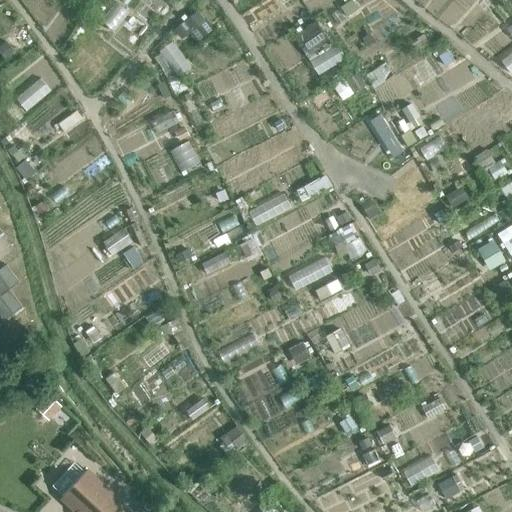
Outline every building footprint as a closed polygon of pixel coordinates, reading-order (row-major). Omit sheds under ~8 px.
[(125,2),(105,17),(113,27),(133,12),(125,2)] [(202,9),(188,18),(200,37),(214,28),(202,9)] [(343,63),(328,22),(302,31),(316,72),(343,63)] [(1,43),(14,59),(33,43),(19,27),(1,43)] [(160,46),(171,75),(190,68),(179,39),(160,46)] [(378,88),(398,75),(389,61),(369,74),(378,88)] [(179,93),(192,87),(185,74),(172,80),(179,93)] [(347,74),(334,83),(347,101),(360,92),(347,74)] [(44,75),(19,97),(30,111),(55,89),(44,75)] [(0,89),(0,117),(9,114),(0,89)] [(415,104),(403,108),(409,128),(422,124),(415,104)] [(386,106),(370,113),(390,159),(406,152),(386,106)] [(165,132),(183,118),(174,107),(156,120),(165,132)] [(65,133),(87,119),(81,109),(58,123),(65,133)] [(426,145),(430,156),(448,148),(444,138),(426,145)] [(203,165),(194,140),(176,146),(184,171),(203,165)] [(511,173),(503,161),(491,169),(501,183),(511,175),(511,173)] [(22,166),(22,176),(41,177),(41,167),(22,166)] [(301,186),(307,200),(336,187),(330,173),(301,186)] [(253,211),(262,225),(295,204),(286,189),(253,211)] [(426,208),(441,201),(436,191),(421,198),(426,208)] [(115,254),(137,240),(128,226),(106,240),(115,254)] [(511,226),(478,246),(491,270),(511,258),(511,226)] [(253,252),(264,249),(261,236),(250,238),(253,252)] [(299,286),(336,271),(330,257),(293,272),(299,286)] [(6,266),(0,270),(0,277),(9,291),(19,284),(6,266)] [(0,297),(0,298),(9,291),(0,277),(0,297)] [(324,297),(345,287),(340,277),(320,288),(324,297)] [(9,291),(0,298),(13,316),(23,309),(9,291)] [(0,297),(0,317),(3,322),(13,316),(0,298),(0,297)] [(342,329),(330,332),(335,352),(347,349),(342,329)] [(310,341),(296,346),(300,360),(315,355),(310,341)] [(196,417),(213,407),(207,398),(190,408),(196,417)] [(358,414),(343,421),(350,436),(365,429),(358,414)] [(220,442),(230,456),(251,441),(241,426),(220,442)] [(87,471),(61,499),(75,511),(114,511),(122,504),(87,471)] [(457,477),(443,484),(450,497),(463,490),(457,477)] [(203,505),(215,496),(202,479),(190,488),(203,505)] [(285,511),(273,500),(262,511),(285,511)]
